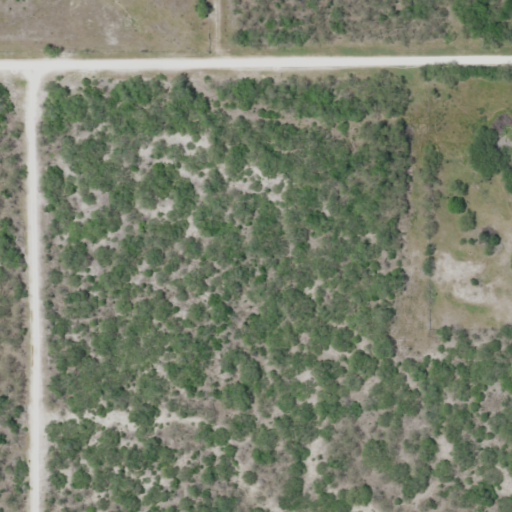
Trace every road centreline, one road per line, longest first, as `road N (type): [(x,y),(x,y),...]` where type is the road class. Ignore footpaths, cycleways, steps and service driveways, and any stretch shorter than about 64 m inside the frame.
road 1 (track): [(0,72),(511,63)]
road 2 (residential): [(32,511),(29,73)]
